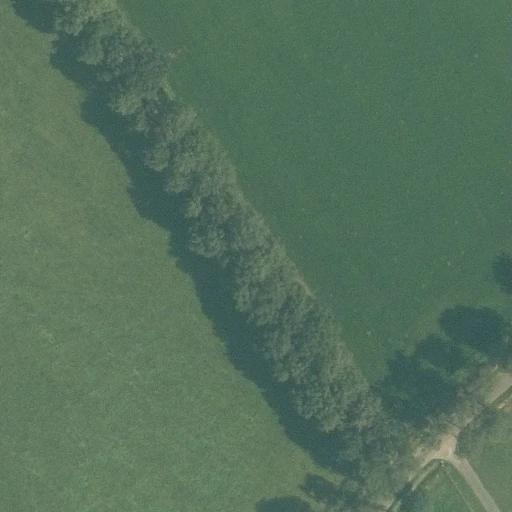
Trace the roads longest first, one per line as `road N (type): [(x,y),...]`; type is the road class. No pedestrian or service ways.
road 1 (unknown): [(83,0),(395,468)]
road 2 (tertiary): [(360,511),(511,355)]
